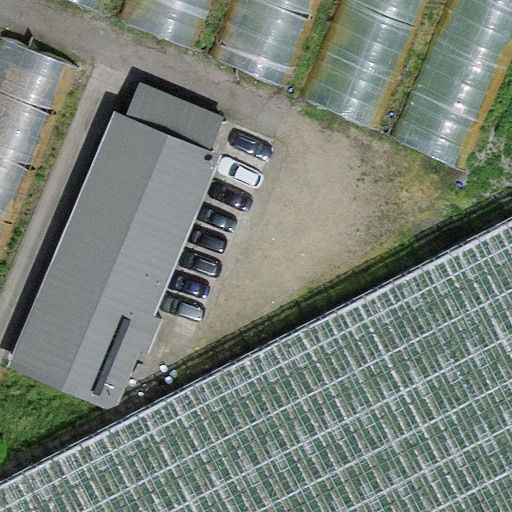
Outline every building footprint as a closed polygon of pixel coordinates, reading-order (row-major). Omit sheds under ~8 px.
[(77,0),(103,10),(107,0),(77,0)] [(124,0),(118,17),(197,49),(216,0),(124,0)] [(233,0),(211,56),(288,87),(323,0),(233,0)] [(340,0),(300,97),(378,128),(430,0),(340,0)] [(511,0),(448,0),(392,137),(465,167),(511,53),(511,0)] [(0,267),(82,66),(1,33),(0,36),(0,267)] [(127,118),(113,113),(11,363),(112,404),(214,155),(203,151),(219,112),(142,81),(127,118)] [(511,511),(511,212),(0,478),(0,511),(511,511)]
